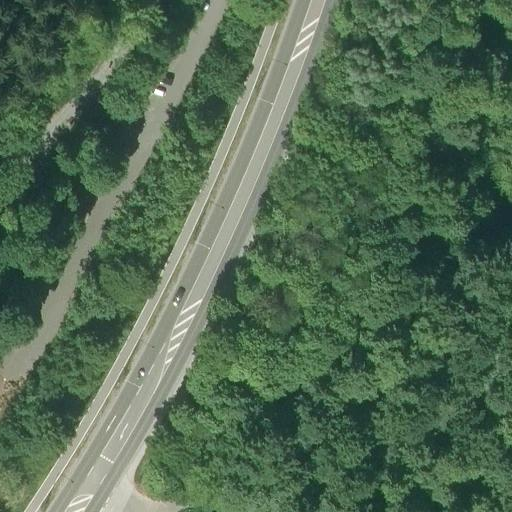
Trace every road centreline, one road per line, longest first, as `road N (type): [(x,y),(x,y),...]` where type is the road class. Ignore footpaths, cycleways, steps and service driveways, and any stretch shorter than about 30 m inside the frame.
road 1 (primary): [(92,483),(247,184),(317,0)]
road 2 (unclassified): [(151,0),(0,197)]
